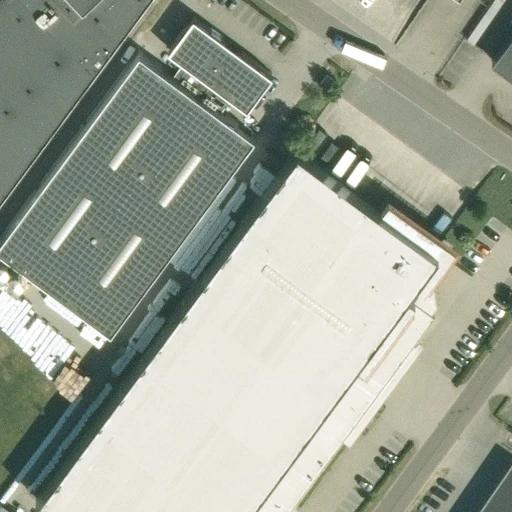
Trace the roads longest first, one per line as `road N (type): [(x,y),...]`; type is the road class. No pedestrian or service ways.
road 1 (unclassified): [(286,0),(511,156)]
road 2 (unclassified): [(388,511),(511,346)]
